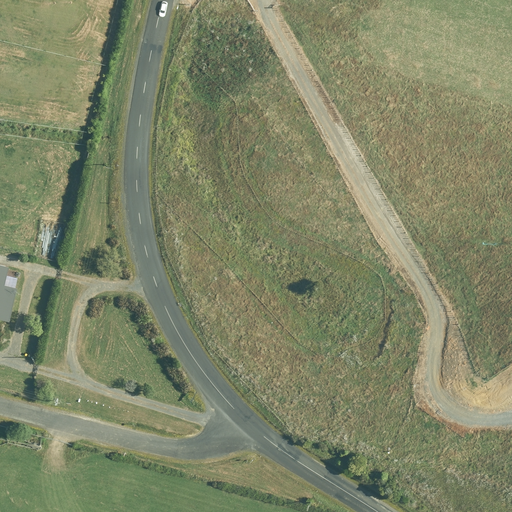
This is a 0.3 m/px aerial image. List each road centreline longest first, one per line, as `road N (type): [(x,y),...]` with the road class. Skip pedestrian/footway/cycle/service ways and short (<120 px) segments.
road 1 (unclassified): [(163,0),(137,152),(145,249),(175,329),(248,424)]
road 2 (unclassified): [(248,424),(188,449),(0,407)]
road 3 (unclassified): [(248,424),(378,511)]
